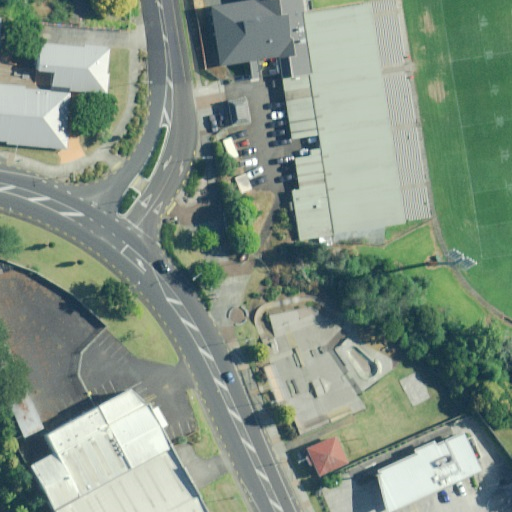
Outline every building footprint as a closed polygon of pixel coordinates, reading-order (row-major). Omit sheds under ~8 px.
[(62,0),(0,0),(0,7),(62,13),(62,0)] [(255,0),(213,6),(221,65),(289,55),(291,69),(292,78),(283,80),(292,139),(318,135),(320,148),(309,149),(310,155),(293,157),(298,188),(291,189),(298,241),(330,236),(331,244),(352,241),(351,233),(318,8),(304,11),(302,0),(255,0)] [(431,219),(397,0),(376,0),(371,1),(318,8),(352,241),(385,246),(386,226),(405,223),(431,219)] [(39,84),(94,89),(98,46),(27,39),(25,65),(41,67),(39,84)] [(0,140),(53,146),(59,89),(0,83),(0,140)] [(244,96),(226,100),(229,116),(230,124),(248,122),(247,114),(244,96)] [(244,173),(233,178),(240,193),(251,188),(244,173)] [(41,428),(0,330),(0,386),(21,436),(41,428)] [(421,369),(399,381),(413,409),(435,398),(421,369)] [(388,382),(365,394),(387,435),(410,423),(388,382)] [(201,511),(142,397),(25,457),(55,511),(201,511)] [(473,471),(475,469),(472,461),(462,439),(459,432),(459,430),(431,442),(430,440),(409,449),(411,452),(373,469),(380,511),(381,511),(387,510),(473,471)] [(338,436),(308,448),(319,476),(349,464),(338,436)]
